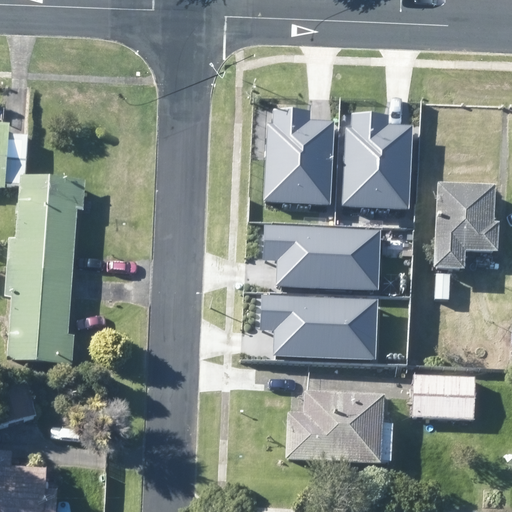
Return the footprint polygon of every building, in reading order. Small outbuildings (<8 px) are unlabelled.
[(6,138),(7,127),(0,126),(0,191),(2,192),(3,186),(18,187),(15,243),(7,243),(3,300),(10,300),(6,364),(71,368),(72,339),(67,339),(69,297),(70,277),(71,272),(72,254),(74,212),(80,213),(82,184),(23,180),(25,139),(23,139),(6,138)] [(362,143),(329,142),(280,141),(279,176),(277,176),(276,188),(273,188),(273,194),(276,195),(276,206),(327,207),(327,224),(361,225),(362,218),(362,208),(362,143)] [(490,227),(490,218),(492,190),(435,187),(431,274),(462,275),(462,271),(463,256),(494,257),(496,227),(490,227)] [(292,303),(293,291),(294,268),(243,266),(242,300),(292,303)] [(448,303),(449,277),(434,277),(433,302),(448,303)] [(448,379),(446,379),(411,378),(411,398),(410,420),(471,422),(473,379),(448,379)] [(0,428),(33,419),(35,418),(23,380),(0,387),(0,428)] [(380,428),(381,400),(303,396),(302,419),(290,418),(286,418),(284,465),(377,469),(377,466),(395,466),(397,429),(380,428)] [(0,454),(0,511),(51,511),(53,497),(42,496),(43,474),(24,473),(8,472),(9,455),(0,454)]
